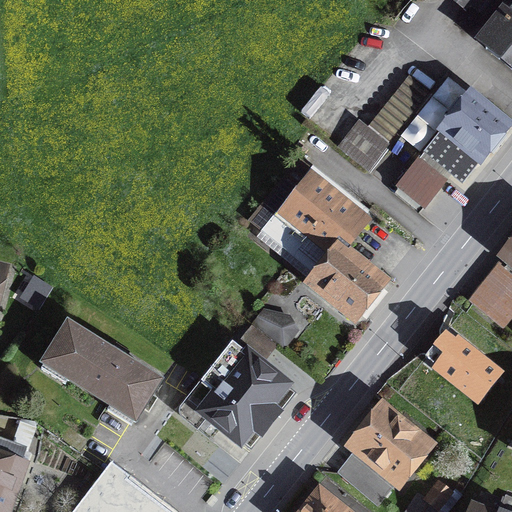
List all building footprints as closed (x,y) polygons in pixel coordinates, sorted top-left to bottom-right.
[(496,11),(507,21),(511,14),(511,0),(461,0),(469,6),(471,3),(490,18),(496,11)] [(511,14),(507,21),(485,48),(511,69),(511,14)] [(425,153),(462,182),(508,126),(470,96),(425,153)] [(359,123),(340,147),(368,169),(387,145),(359,123)] [(399,186),(425,207),(445,182),(418,161),(399,186)] [(339,250),(340,251),(365,219),(311,176),(269,228),(322,270),(339,250)] [(279,182),(250,216),(261,225),(290,191),(279,182)] [(339,250),(322,270),(313,282),(356,316),(381,284),(340,251),(339,250)] [(501,266),(471,302),(502,326),(511,313),(511,251),(508,257),(511,260),(504,269),(501,266)] [(258,329),(274,341),(283,329),(268,317),(258,329)] [(68,325),(44,364),(135,421),(159,382),(68,325)] [(251,328),(242,341),(265,359),(274,346),(251,328)] [(456,340),(445,331),(434,344),(446,353),(435,366),(478,401),(501,371),(459,337),(456,340)] [(251,450),(278,415),(271,409),(286,389),(284,386),(232,344),(181,408),(180,412),(182,418),(197,429),(208,415),(251,450)] [(384,412),(338,473),(377,506),(425,446),(414,436),(416,435),(397,420),(395,421),(384,412)] [(35,422),(23,420),(20,433),(30,436),(35,422)] [(0,511),(1,511),(2,511),(25,451),(0,442),(0,511)] [(111,464),(73,511),(167,511),(125,480),(128,477),(111,464)] [(438,483),(426,499),(419,497),(409,511),(446,511),(460,494),(454,489),(450,493),(438,483)] [(304,511),(342,511),(319,493),(304,511)] [(511,511),(511,506),(502,503),(498,511),(477,511),(474,511),(473,511),(511,511)]
